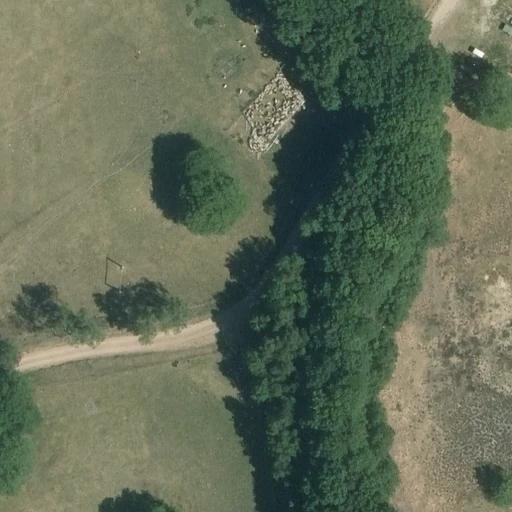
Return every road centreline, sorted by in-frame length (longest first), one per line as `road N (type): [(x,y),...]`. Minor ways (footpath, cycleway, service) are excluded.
road 1 (track): [(449,0),(256,302),(227,331)]
road 2 (track): [(227,331),(49,352),(0,367)]
